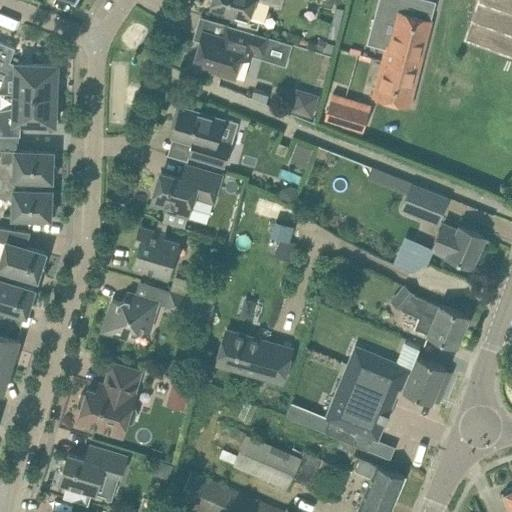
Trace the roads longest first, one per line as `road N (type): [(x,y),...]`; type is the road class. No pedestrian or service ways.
road 1 (residential): [(16,506),(88,245),(92,46)]
road 2 (tertiary): [(470,426),(511,300)]
